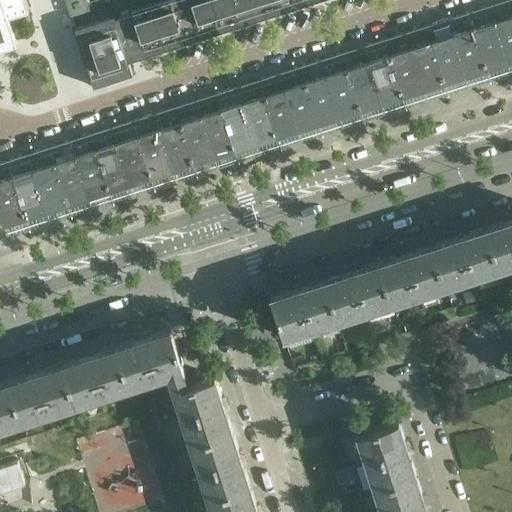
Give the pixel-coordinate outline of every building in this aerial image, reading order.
[(0,0),(0,46),(21,39),(15,18),(9,14),(29,8),(26,0),(0,0)] [(89,8),(86,0),(67,0),(72,14),(89,8)] [(144,48),(294,0),(161,0),(132,9),(133,12),(115,18),(114,15),(75,28),(94,86),(133,73),(127,54),(144,48)] [(511,60),(511,6),(510,0),(502,0),(489,4),(507,62),(511,60)] [(507,62),(489,4),(468,11),(487,68),(507,62)] [(487,68),(468,11),(446,18),(450,30),(431,36),(427,24),(384,38),(402,96),(440,84),(439,83),(445,81),(446,82),(487,68)] [(402,96),(384,38),(363,45),(381,103),(402,96)] [(381,103),(363,45),(342,52),(360,109),(381,103)] [(360,109),(342,52),(300,65),(319,122),(360,109)] [(319,122),(300,65),(279,72),(298,129),(319,122)] [(298,129),(279,72),(258,79),(277,136),(298,129)] [(277,136),(258,79),(238,85),(256,143),(277,136)] [(256,143),(238,85),(216,92),(220,104),(201,110),(197,98),(175,105),(193,163),(234,150),(234,149),(242,147),(256,143)] [(193,163),(175,105),(154,112),(172,170),(193,163)] [(172,170),(154,112),(133,119),(152,176),(172,170)] [(152,176),(133,119),(91,132),(109,190),(152,176)] [(109,190),(91,132),(70,139),(89,196),(109,190)] [(89,196),(70,139),(49,146),(68,203),(89,196)] [(68,203),(49,146),(28,152),(47,210),(68,203)] [(47,210),(28,152),(7,159),(26,217),(47,210)] [(26,217),(7,159),(0,161),(0,211),(4,223),(5,223),(6,223),(26,217)] [(511,219),(487,228),(499,267),(511,263),(511,219)] [(499,267),(487,228),(433,245),(446,285),(499,267)] [(446,285),(433,245),(379,262),(392,302),(446,285)] [(392,302),(379,262),(326,279),(339,319),(392,302)] [(339,319),(326,279),(271,297),(284,336),(339,319)] [(184,369),(172,329),(117,346),(130,386),(172,373),(183,369),(184,369)] [(130,386),(117,346),(63,364),(76,403),(130,386)] [(76,403),(63,364),(10,381),(22,420),(76,403)] [(188,384),(183,369),(172,373),(176,387),(173,388),(173,389),(188,384)] [(230,430),(223,408),(213,376),(188,384),(173,389),(190,443),(230,430)] [(0,427),(22,420),(10,381),(0,383),(0,427)] [(414,475),(407,452),(397,420),(357,433),(374,487),(414,475)] [(247,484),(240,461),(230,430),(190,443),(208,497),(247,484)] [(426,511),(424,505),(414,475),(374,487),(382,511),(426,511)] [(256,511),(247,484),(208,497),(212,511),(256,511)]
